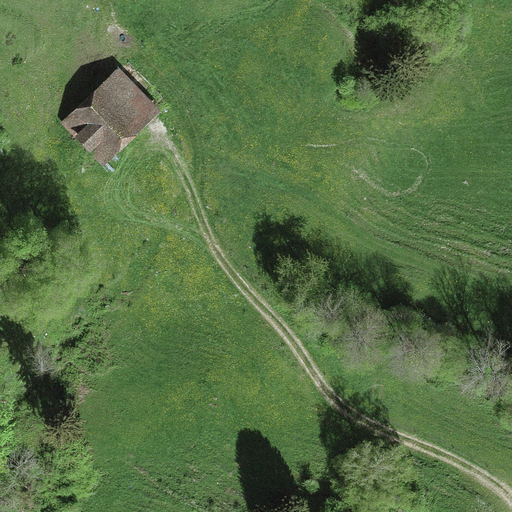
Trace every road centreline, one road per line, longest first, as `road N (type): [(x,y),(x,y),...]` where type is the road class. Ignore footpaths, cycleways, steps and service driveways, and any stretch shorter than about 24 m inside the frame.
road 1 (track): [(166,144),(222,253),(283,323),(328,394),(378,428),(467,460),(511,495)]
road 2 (track): [(108,0),(115,22),(189,116),(201,166),(196,199)]
